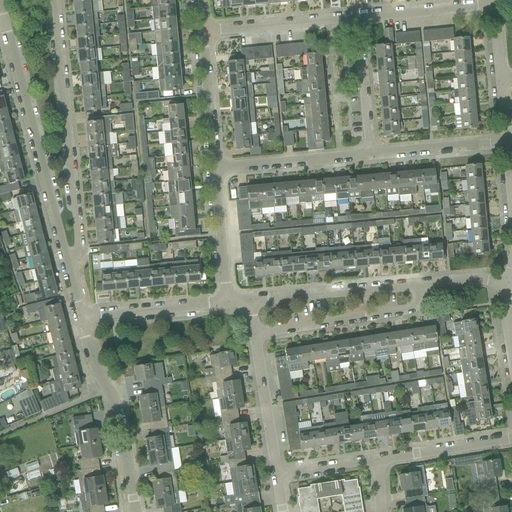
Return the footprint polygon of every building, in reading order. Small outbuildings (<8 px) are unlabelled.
[(83,0),(84,2),(73,3),(74,15),(96,13),(97,13),(96,1),(96,0),(83,0)] [(220,0),(222,9),(242,7),(241,0),(220,0)] [(158,7),(159,19),(174,18),(173,6),(158,7)] [(97,25),(96,13),(74,15),(76,27),(97,25)] [(175,30),(174,18),(159,19),(151,20),(153,32),(175,30)] [(125,35),(123,23),(116,23),(118,35),(125,35)] [(98,37),(97,25),(76,27),(77,39),(98,37)] [(392,42),(391,29),(383,30),(385,43),(392,42)] [(175,30),(153,32),(154,44),(177,42),(175,30)] [(126,47),(125,35),(118,35),(119,47),(126,47)] [(98,37),(77,39),(78,51),(94,50),(98,49),(97,37),(98,37)] [(455,53),(468,52),(467,38),(453,40),(455,53)] [(177,42),(154,44),(155,56),(178,54),(177,42)] [(314,42),(305,43),(306,56),(305,56),(306,68),(321,66),(320,54),(315,54),(314,42)] [(377,60),(391,59),(389,46),(375,47),(377,60)] [(94,50),(78,51),(76,51),(77,59),(79,59),(79,63),(95,62),(94,50)] [(470,64),(468,52),(455,53),(456,66),(470,64)] [(178,54),(155,56),(156,68),(179,66),(178,54)] [(421,56),(416,56),(407,57),(408,70),(417,69),(422,69),(421,56)] [(391,59),(377,60),(378,73),(392,71),(391,59)] [(247,61),(241,61),(227,62),(228,75),(243,74),(243,66),(248,66),(248,61),(247,61)] [(96,74),(95,62),(79,63),(80,75),(96,74)] [(470,64),(456,66),(457,78),(471,77),(470,64)] [(180,78),(179,66),(156,68),(157,80),(180,78)] [(321,66),(306,68),(307,80),(323,79),(325,79),(324,79),(324,76),(323,76),(323,74),(322,74),(321,66)] [(393,84),(392,71),(378,73),(379,85),(393,84)] [(96,74),(80,75),(82,87),(104,85),(103,73),(96,74)] [(243,74),(228,75),(229,88),(251,86),(250,74),(243,75),(243,74)] [(471,77),(457,78),(458,91),(472,90),(471,77)] [(180,78),(157,80),(158,92),(181,90),(180,78)] [(323,79),(307,80),(301,81),(302,93),(308,93),(324,91),(323,79)] [(393,84),(379,85),(380,98),(394,97),(393,84)] [(104,85),(82,87),(83,99),(105,97),(104,85)] [(251,86),(229,88),(230,100),(246,99),(252,98),(251,86)] [(472,90),(458,91),(453,91),(453,98),(459,98),(459,103),(473,102),(472,90)] [(308,93),(309,99),(303,99),(303,106),(325,104),(324,91),(308,93)] [(146,93),(133,94),(134,102),(146,101),(146,93)] [(105,97),(83,99),(84,112),(106,109),(105,97)] [(394,97),(380,98),(381,111),(395,109),(394,97)] [(247,111),(246,99),(230,100),(232,113),(247,111)] [(176,101),(167,102),(162,102),(163,107),(167,107),(168,119),(183,118),(182,105),(176,106),(176,101)] [(473,102),(459,103),(461,116),(474,115),(473,102)] [(132,112),(131,104),(119,105),(119,113),(132,112)] [(325,104),(303,106),(304,118),(326,116),(325,104)] [(5,110),(5,109),(0,110),(0,123),(8,121),(5,110)] [(395,109),(381,111),(383,123),(397,122),(395,109)] [(247,111),(232,113),(233,125),(254,123),(253,110),(247,111)] [(133,122),(132,114),(120,116),(120,123),(133,122)] [(476,128),(474,115),(461,116),(462,129),(476,128)] [(327,129),(326,116),(304,118),(305,131),(327,129)] [(92,123),(85,123),(86,136),(108,134),(106,117),(91,118),(91,119),(92,123)] [(183,118),(168,119),(162,120),(162,125),(169,124),(169,132),(185,130),(183,118)] [(0,135),(11,133),(8,121),(0,123),(0,135)] [(398,135),(397,122),(383,123),(384,136),(398,135)] [(254,123),(233,125),(234,137),(231,137),(231,138),(249,136),(248,124),(254,124),(254,123)] [(328,141),(327,129),(305,131),(306,136),(312,135),(314,151),(323,150),(322,142),(328,141)] [(169,132),(163,133),(165,145),(171,144),(186,143),(185,130),(169,132)] [(287,133),(282,133),(283,147),(293,146),(292,132),(287,133)] [(11,133),(0,135),(0,148),(14,145),(11,133)] [(108,134),(86,136),(88,148),(109,146),(108,134)] [(257,135),(249,136),(231,138),(231,141),(232,141),(232,143),(234,143),(235,150),(258,148),(257,135)] [(186,143),(171,144),(172,157),(190,155),(189,148),(186,147),(186,143)] [(14,145),(0,148),(0,154),(1,160),(17,156),(20,155),(19,155),(17,148),(15,148),(14,145)] [(109,146),(88,148),(89,160),(110,158),(109,146)] [(172,157),(172,164),(166,165),(166,170),(188,168),(188,165),(191,163),(190,155),(172,157)] [(0,173),(0,174),(5,173),(4,172),(20,168),(17,156),(1,160),(0,160),(0,173)] [(110,158),(89,160),(90,172),(112,170),(110,158)] [(147,164),(147,159),(142,159),(143,172),(150,171),(150,165),(147,164)] [(466,180),(480,179),(479,165),(465,167),(466,180)] [(4,172),(5,173),(7,184),(8,184),(16,182),(23,180),(20,169),(20,168),(4,172)] [(189,180),(188,168),(166,170),(168,182),(189,180)] [(113,182),(112,170),(90,172),(91,184),(113,182)] [(435,184),(433,170),(421,171),(422,187),(423,190),(429,190),(429,194),(438,193),(438,184),(435,184)] [(396,173),(388,174),(388,172),(386,172),(386,171),(383,171),(383,174),(385,190),(385,197),(398,195),(396,173)] [(422,187),(421,171),(408,172),(410,188),(409,188),(410,195),(415,195),(414,187),(422,187)] [(396,173),(398,195),(398,197),(410,196),(410,195),(409,188),(410,188),(408,172),(396,173)] [(383,174),(371,176),(372,191),(385,190),(383,174)] [(373,198),(372,191),(371,176),(358,177),(360,192),(360,198),(360,199),(373,198)] [(358,177),(346,178),(348,199),(360,198),(360,192),(358,177)] [(346,178),(333,179),(335,195),(335,201),(348,199),(346,178)] [(333,179),(321,180),(322,196),(323,196),(335,195),(333,179)] [(482,191),(480,179),(466,180),(468,193),(482,191)] [(168,182),(168,183),(167,183),(168,195),(175,194),(191,193),(189,180),(168,182)] [(322,196),(321,180),(309,181),(311,203),(323,202),(323,196),(322,196)] [(309,181),(296,183),(298,204),(311,203),(309,181)] [(0,187),(0,194),(8,193),(18,190),(16,182),(8,184),(7,184),(4,185),(4,186),(0,187)] [(114,194),(113,182),(91,184),(92,196),(114,194)] [(298,204),(296,183),(284,184),(286,206),(298,205),(298,204)] [(284,184),(271,185),(273,208),(286,207),(286,206),(284,184)] [(273,208),(271,185),(259,186),(261,209),(273,208)] [(261,209),(259,186),(237,188),(238,200),(248,199),(249,205),(249,210),(261,209)] [(482,191),(468,193),(469,205),(483,204),(482,191)] [(0,194),(0,202),(10,200),(8,193),(0,194)] [(175,194),(168,195),(169,207),(192,205),(191,193),(175,194)] [(114,194),(92,196),(93,208),(115,206),(114,194)] [(11,200),(15,212),(12,212),(12,213),(34,207),(31,195),(14,199),(11,200)] [(483,204),(469,205),(470,218),(484,217),(483,204)] [(192,205),(169,207),(170,220),(173,220),(173,219),(193,218),(192,205)] [(116,218),(115,206),(93,208),(95,220),(116,218)] [(34,207),(12,213),(15,224),(20,223),(21,223),(37,219),(37,218),(34,207)] [(116,218),(95,220),(96,232),(117,230),(120,230),(119,226),(120,225),(120,220),(119,220),(118,217),(116,218)] [(484,217),(470,218),(471,230),(485,229),(484,217)] [(37,219),(22,223),(25,235),(40,231),(40,230),(39,226),(40,225),(40,224),(39,218),(38,218),(37,218),(37,219)] [(194,230),(193,218),(173,219),(173,220),(175,238),(189,237),(188,231),(194,230)] [(375,223),(363,224),(363,228),(364,232),(367,232),(367,228),(376,227),(375,223)] [(313,228),(300,229),(301,234),(301,236),(314,235),(313,233),(313,228)] [(485,229),(471,230),(472,243),(486,242),(485,229)] [(119,241),(117,230),(96,232),(97,244),(113,243),(112,242),(119,241)] [(40,231),(25,235),(28,246),(43,243),(43,242),(42,238),(40,231)] [(419,239),(415,240),(417,262),(429,261),(428,245),(420,246),(419,239)] [(415,240),(402,241),(404,263),(417,262),(415,240)] [(195,248),(195,241),(183,243),(183,250),(195,248)] [(487,255),(486,242),(472,243),(474,256),(487,255)] [(43,243),(28,246),(31,258),(46,254),(45,250),(43,243)] [(429,261),(442,260),(440,244),(428,245),(429,261)] [(110,246),(111,254),(123,253),(122,245),(110,246)] [(370,245),(365,246),(367,267),(379,265),(378,250),(371,250),(370,245)] [(392,264),(390,245),(377,246),(378,250),(379,265),(392,264)] [(111,254),(110,246),(98,247),(99,255),(111,254)] [(360,251),(353,252),(354,268),(355,270),(360,269),(362,267),(367,267),(365,246),(359,246),(360,251)] [(352,247),(340,248),(342,269),(346,268),(349,270),(355,270),(354,268),(353,252),(352,247)] [(390,248),(392,264),(404,263),(403,247),(402,247),(390,248)] [(327,248),(315,249),(317,271),(322,271),(325,273),(330,272),(329,270),(328,254),(327,248)] [(340,253),(328,254),(329,270),(330,272),(336,272),(338,269),(342,269),(340,248),(340,253)] [(314,252),(303,253),(304,272),(317,271),(315,249),(314,249),(314,252)] [(292,273),(290,254),(289,251),(277,252),(280,275),(292,273)] [(277,252),(265,254),(267,276),(280,275),(277,252)] [(46,254),(31,258),(34,270),(49,266),(49,265),(48,261),(49,261),(49,260),(48,253),(47,253),(46,254)] [(304,272),(303,253),(290,254),(292,273),(304,272)] [(253,265),(243,266),(244,277),(254,276),(255,279),(261,278),(263,277),(263,276),(267,276),(265,254),(262,254),(260,254),(260,257),(254,257),(254,258),(254,265),(253,265)] [(197,260),(185,261),(187,283),(199,282),(197,260)] [(187,283),(185,261),(172,263),(175,284),(187,283)] [(175,284),(172,263),(160,264),(163,286),(175,284)] [(160,264),(148,265),(150,287),(163,286),(160,264)] [(148,265),(136,266),(138,288),(150,287),(148,265)] [(49,266),(34,270),(37,282),(52,278),(52,277),(51,273),(49,266)] [(136,266),(135,266),(124,268),(126,289),(138,288),(136,266)] [(112,269),(112,268),(100,269),(102,291),(114,290),(112,269)] [(126,289),(124,268),(112,269),(114,290),(126,289)] [(20,273),(15,275),(18,286),(24,284),(20,273)] [(34,294),(22,297),(24,304),(46,298),(56,296),(55,290),(55,289),(54,285),(52,278),(37,282),(40,293),(34,295),(34,294)] [(57,299),(25,307),(27,314),(38,312),(40,322),(40,323),(47,321),(47,320),(62,316),(60,312),(57,299)] [(439,339),(444,338),(446,338),(442,314),(435,315),(439,339)] [(62,316),(47,320),(47,321),(50,332),(65,328),(64,324),(62,316)] [(455,336),(456,336),(478,333),(476,320),(460,322),(460,323),(453,324),(455,336)] [(434,327),(421,329),(424,350),(437,348),(434,327)] [(65,328),(50,332),(53,344),(68,340),(67,336),(65,328)] [(424,350),(421,329),(409,331),(411,346),(412,353),(420,351),(424,350)] [(409,331),(396,332),(399,348),(400,355),(412,353),(411,346),(409,331)] [(396,332),(384,334),(387,356),(395,355),(394,349),(399,348),(396,332)] [(478,333),(456,336),(458,348),(464,347),(480,345),(478,333)] [(387,356),(384,334),(372,336),(374,352),(375,358),(387,356)] [(372,336),(359,338),(362,354),(374,352),(372,336)] [(347,340),(351,363),(357,362),(356,359),(362,358),(362,354),(359,338),(347,340)] [(68,340),(53,344),(56,356),(71,352),(70,348),(68,340)] [(322,341),(321,341),(322,344),(325,359),(324,360),(326,368),(328,368),(330,368),(331,366),(338,365),(335,342),(327,343),(327,340),(322,341)] [(351,363),(347,340),(335,342),(338,365),(350,363),(351,363)] [(322,344),(310,346),(312,361),(324,360),(325,359),(322,344)] [(464,347),(466,360),(460,361),(481,357),(480,345),(464,347)] [(312,361),(310,346),(297,348),(301,371),(308,370),(306,362),(312,361)] [(301,371),(297,348),(285,350),(286,357),(287,363),(288,369),(288,373),(289,373),(301,371)] [(11,350),(4,352),(8,367),(15,365),(14,361),(12,354),(11,350)] [(71,352),(56,356),(59,368),(74,364),(73,360),(71,352)] [(213,369),(203,371),(204,379),(230,375),(228,367),(235,366),(233,352),(209,356),(210,367),(213,369)] [(287,363),(286,357),(274,358),(275,365),(287,363)] [(483,370),(481,357),(460,361),(462,373),(483,370)] [(54,369),(51,370),(54,382),(77,376),(76,372),(74,364),(59,368),(54,369)] [(161,364),(150,365),(134,368),(136,381),(144,380),(145,388),(160,386),(160,385),(171,384),(170,378),(164,379),(161,364)] [(483,370),(462,373),(464,386),(485,382),(483,370)] [(230,375),(204,379),(205,384),(211,383),(213,393),(209,394),(210,399),(217,398),(240,395),(238,381),(231,382),(230,375)] [(54,382),(57,394),(66,392),(65,392),(80,388),(77,376),(54,382)] [(485,382),(464,386),(464,390),(471,389),(472,397),(487,394),(485,382)] [(160,386),(145,388),(146,396),(139,397),(141,410),(157,408),(164,407),(160,386)] [(29,388),(19,394),(26,411),(28,417),(39,413),(29,388)] [(292,392),(280,394),(281,401),(293,399),(292,394),(292,392)] [(487,394),(472,397),(473,403),(466,404),(467,410),(489,407),(487,394)] [(218,400),(211,401),(214,418),(220,417),(221,419),(236,417),(235,409),(237,409),(242,408),(240,395),(217,398),(218,400)] [(51,397),(38,402),(43,413),(56,408),(52,397),(51,397)] [(318,398),(311,399),(306,400),(307,405),(308,411),(312,410),(311,404),(319,403),(318,398)] [(450,426),(447,411),(446,403),(433,406),(437,428),(450,426)] [(437,428),(433,406),(421,407),(425,430),(437,428)] [(409,413),(409,411),(412,432),(425,430),(421,407),(417,408),(416,412),(409,413)] [(489,407),(467,410),(462,411),(463,417),(466,417),(468,427),(478,425),(477,422),(491,419),(489,407)] [(157,408),(141,410),(143,424),(150,423),(152,430),(170,427),(170,422),(166,423),(165,414),(158,415),(157,408)] [(295,408),(282,410),(283,416),(296,414),(295,408)] [(412,432),(409,411),(397,413),(397,419),(400,434),(412,432)] [(390,413),(384,414),(385,421),(388,436),(400,434),(397,419),(397,413),(396,412),(390,413)] [(455,412),(451,413),(451,418),(453,426),(459,425),(459,424),(457,412),(456,413),(455,412)] [(99,443),(97,429),(91,430),(89,416),(90,416),(90,415),(72,418),(76,447),(80,446),(99,443)] [(238,425),(236,417),(215,420),(215,421),(221,420),(224,441),(247,437),(245,424),(238,425)] [(367,424),(366,417),(359,418),(360,425),(363,443),(368,442),(368,439),(375,438),(373,423),(367,424)] [(347,420),(335,422),(335,423),(338,444),(350,442),(348,427),(347,420)] [(385,421),(373,423),(375,438),(388,436),(385,421)] [(335,423),(322,425),(323,426),(326,446),(338,444),(335,423)] [(360,425),(348,427),(350,442),(362,440),(363,443),(360,425)] [(326,446),(323,426),(316,427),(317,432),(311,433),(313,448),(314,451),(319,450),(319,447),(326,446)] [(170,427),(152,430),(153,438),(146,440),(148,453),(170,449),(168,433),(171,433),(170,427)] [(310,428),(298,430),(298,432),(299,438),(300,444),(301,450),(313,448),(311,433),(310,428)] [(299,438),(298,432),(286,434),(287,440),(299,438)] [(247,437),(224,441),(228,462),(243,459),(242,451),(249,450),(247,437)] [(99,443),(80,446),(82,460),(78,460),(80,471),(97,468),(95,458),(101,457),(99,443)] [(178,448),(170,449),(148,453),(150,466),(157,465),(158,473),(174,470),(181,469),(178,448)] [(497,461),(483,463),(481,454),(471,456),(473,464),(475,464),(480,495),(486,494),(485,488),(494,486),(493,477),(500,476),(497,461)] [(243,459),(228,462),(230,476),(237,475),(238,482),(254,479),(251,466),(244,467),(243,459)] [(16,468),(5,472),(7,479),(18,475),(16,468)] [(97,468),(80,471),(75,471),(79,495),(104,491),(102,477),(98,478),(97,468)] [(174,470),(158,473),(160,481),(152,482),(154,495),(170,493),(170,492),(177,491),(174,470)] [(425,486),(423,476),(423,472),(399,476),(401,490),(405,490),(406,500),(423,497),(422,486),(425,486)] [(452,478),(445,479),(447,490),(454,490),(452,478)] [(232,490),(233,496),(223,497),(225,506),(234,504),(250,502),(249,494),(256,493),(254,479),(238,482),(231,483),(232,490)] [(343,480),(326,483),(329,498),(341,496),(344,511),(350,511),(349,504),(360,502),(359,497),(360,497),(359,488),(357,488),(356,480),(344,482),(343,480)] [(329,498),(326,483),(309,486),(310,487),(297,489),(298,497),(297,498),(299,507),(300,506),(301,511),(311,510),(311,511),(318,511),(316,500),(329,498)] [(104,491),(79,495),(82,511),(83,511),(101,511),(101,506),(107,505),(104,491)] [(180,511),(177,492),(154,495),(156,509),(162,508),(164,507),(164,511),(180,511)] [(497,492),(486,494),(480,495),(482,511),(505,511),(505,507),(498,508),(496,500),(498,499),(497,492)] [(406,510),(402,510),(402,511),(427,511),(427,508),(426,507),(425,507),(424,503),(423,497),(406,500),(408,509),(406,510)] [(251,510),(250,502),(234,504),(235,511),(258,511),(258,509),(251,510)]
